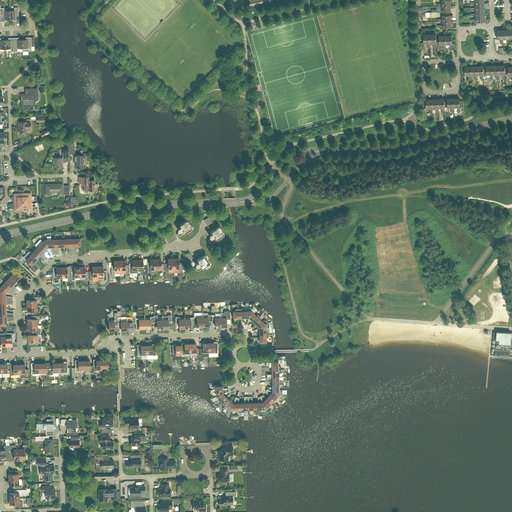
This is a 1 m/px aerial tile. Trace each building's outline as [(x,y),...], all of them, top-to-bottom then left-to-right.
[(13,21),(18,21),(18,7),(14,7),(14,10),(9,11),(9,19),(13,19),(13,21)] [(1,21),(6,21),(6,19),(9,19),(9,11),(4,11),(4,8),(0,8),(1,21)] [(448,15),(448,13),(448,12),(442,12),(442,15),(442,19),(437,19),(437,22),(442,22),(442,21),(451,21),(451,18),(452,18),(452,16),(453,16),(453,15),(451,15),(448,15)] [(427,49),(430,48),(430,43),(429,34),(426,34),(426,33),(425,33),(423,33),(423,35),(424,42),(421,42),(421,49),(424,49),(424,44),(427,43),(427,49)] [(443,50),(446,50),(445,45),(445,36),(442,36),(442,34),(440,34),(439,34),(439,36),(439,42),(436,42),(436,48),(440,48),(439,45),(443,45),(443,50)] [(449,50),(455,49),(455,43),(452,43),(451,35),(448,36),(448,34),(446,34),(445,34),(445,36),(445,45),(449,45),(449,50)] [(28,51),(31,51),(31,37),(25,37),(25,39),(22,39),(22,48),(28,48),(28,51)] [(10,49),(10,52),(14,51),(13,38),(8,38),(8,40),(5,40),(5,49),(10,49)] [(17,51),(17,48),(22,48),(22,39),(19,39),(19,38),(13,38),(14,51),(17,51)] [(490,80),(493,80),(493,74),(492,74),(492,65),(489,66),(489,64),(487,64),(486,64),(486,66),(486,68),(483,68),(483,75),(486,75),(490,75),(490,80)] [(38,99),(38,96),(38,88),(25,89),(27,89),(27,94),(21,94),(21,109),(28,108),(28,110),(33,110),(33,105),(33,102),(33,101),(34,101),(37,99),(38,99)] [(463,107),(463,101),(460,101),(459,98),(456,98),(456,97),(454,97),(454,96),(453,96),(453,98),(454,107),(457,107),(457,112),(460,112),(460,107),(463,107)] [(432,99),(428,99),(428,98),(427,98),(427,97),(426,97),(426,99),(426,102),(423,102),(423,108),(426,108),(430,108),(430,113),(432,113),(432,108),(432,99)] [(453,98),(450,98),(450,97),(448,97),(447,97),(447,99),(447,101),(444,101),(444,108),(447,107),(447,108),(451,107),(451,113),(454,112),(454,107),(453,98)] [(27,133),(27,129),(31,129),(30,123),(26,123),(26,122),(18,122),(18,126),(19,126),(19,133),(27,133)] [(85,168),(85,160),(83,161),(83,155),(74,155),(75,164),(77,164),(77,168),(78,168),(79,168),(85,168)] [(62,157),(53,158),(53,162),(53,167),(63,167),(62,157)] [(81,189),(84,189),(84,191),(85,192),(88,192),(88,191),(94,190),(94,189),(96,189),(96,188),(97,188),(98,188),(98,187),(98,186),(98,185),(98,184),(97,184),(96,184),(94,184),(94,180),(88,180),(88,176),(80,177),(80,182),(81,182),(81,184),(82,184),(85,184),(85,189),(81,189)] [(46,184),(46,195),(52,195),(52,192),(58,192),(58,195),(63,195),(63,194),(69,194),(68,191),(63,191),(63,184),(46,184)] [(14,202),(23,202),(22,193),(15,194),(14,194),(14,197),(11,197),(11,200),(13,201),(14,201),(14,202)] [(37,196),(33,196),(31,196),(31,194),(30,193),(22,193),(23,202),(32,201),(31,201),(31,200),(32,200),(33,199),(35,200),(37,200),(37,196)] [(74,200),(74,196),(70,196),(70,204),(78,204),(78,200),(74,200)] [(34,204),(32,203),(31,203),(31,202),(32,202),(32,201),(23,202),(23,210),(30,210),(31,209),(31,207),(34,207),(34,204)] [(15,211),(23,210),(23,202),(14,202),(14,203),(9,203),(9,209),(12,209),(12,207),(14,207),(14,210),(15,211)] [(206,225),(208,224),(207,222),(210,220),(207,215),(202,218),(206,225)] [(192,226),(187,219),(179,224),(181,227),(178,228),(178,229),(178,230),(178,231),(179,231),(177,234),(177,235),(178,235),(179,235),(180,235),(181,235),(182,234),(187,231),(191,228),(192,226)] [(224,233),(219,226),(211,231),(213,233),(210,235),(210,236),(210,237),(209,241),(208,241),(209,241),(210,241),(211,241),(211,242),(211,241),(212,241),(213,241),(214,241),(223,235),(224,233)] [(167,241),(175,236),(172,231),(164,236),(167,241)] [(45,250),(48,247),(44,240),(43,238),(41,240),(43,241),(37,248),(44,254),(46,256),(48,258),(50,255),(47,251),(46,252),(45,250)] [(55,254),(55,239),(44,240),(48,247),(52,247),(52,249),(51,250),(52,254),(55,254)] [(59,249),(58,249),(58,247),(63,246),(63,239),(55,239),(55,254),(58,254),(59,249)] [(68,249),(69,254),(72,253),(71,239),(63,239),(63,246),(69,246),(69,249),(68,249)] [(80,241),(80,239),(71,239),(72,253),(75,253),(76,249),(75,249),(75,246),(80,246),(80,244),(82,242),(80,241)] [(40,255),(42,257),(44,258),(46,256),(37,248),(32,254),(37,259),(40,255)] [(35,264),(33,262),(37,259),(32,254),(26,260),(27,261),(27,263),(27,264),(28,263),(30,263),(36,270),(39,268),(36,264),(35,264)] [(200,269),(209,264),(210,261),(205,254),(197,260),(199,262),(196,264),(196,265),(196,266),(195,270),(196,270),(197,270),(198,270),(199,270),(200,269)] [(174,269),(174,272),(174,273),(182,273),(182,263),(179,263),(179,258),(173,259),(174,269)] [(147,272),(150,272),(150,274),(156,273),(156,269),(155,259),(150,259),(150,264),(147,264),(147,272)] [(161,263),(161,259),(155,259),(156,269),(161,269),(161,272),(164,272),(164,263),(161,263)] [(174,272),(174,269),(173,259),(168,259),(168,263),(165,263),(165,272),(174,272)] [(114,261),(114,265),(111,265),(111,275),(114,275),(114,274),(120,273),(119,260),(114,261)] [(125,275),(128,275),(128,265),(125,265),(125,260),(119,260),(120,273),(125,273),(125,275)] [(129,273),(138,273),(138,270),(137,260),(132,260),(132,264),(129,264),(129,273)] [(140,270),(141,273),(146,273),(146,264),(143,264),(143,260),(137,260),(138,270),(140,270)] [(94,279),(95,279),(98,279),(98,276),(97,266),(92,266),(92,271),(89,271),(89,280),(94,279)] [(103,266),(97,266),(98,276),(98,279),(103,279),(103,281),(107,280),(106,270),(103,270),(103,266)] [(58,282),(59,278),(62,278),(62,267),(56,268),(56,272),(53,272),(53,282),(58,282)] [(67,267),(62,267),(62,278),(67,277),(67,280),(70,280),(70,272),(67,272),(67,267)] [(74,280),(74,277),(80,277),(79,267),(74,267),(74,272),(71,272),(71,280),(74,280)] [(85,271),(85,267),(79,267),(80,277),(85,277),(85,280),(88,280),(88,271),(85,271)] [(18,271),(16,270),(11,276),(16,281),(20,277),(21,279),(21,280),(25,282),(27,280),(20,274),(20,271),(18,271)] [(12,289),(14,287),(12,285),(16,281),(11,276),(5,282),(12,289)] [(8,289),(10,291),(12,289),(5,282),(0,287),(0,290),(5,293),(8,289)] [(8,297),(5,297),(5,293),(0,290),(0,300),(13,300),(13,297),(8,296),(8,297)] [(39,300),(39,297),(31,297),(31,300),(26,300),(27,306),(37,305),(36,300),(39,300)] [(8,304),(13,303),(13,300),(0,300),(0,308),(6,308),(6,303),(8,303),(8,304)] [(40,309),(37,308),(37,305),(27,306),(27,311),(31,311),(31,314),(40,314),(40,309)] [(8,314),(6,314),(6,308),(0,308),(0,316),(13,316),(13,313),(9,313),(8,314)] [(232,311),(232,317),(233,317),(234,324),(237,324),(237,318),(241,317),(241,308),(241,309),(239,309),(236,311),(232,311)] [(241,309),(241,308),(241,317),(243,317),(243,323),(246,324),(251,311),(245,311),(243,309),(241,309)] [(252,321),(254,322),(260,315),(260,316),(258,314),(255,314),(255,311),(252,308),(251,311),(246,324),(249,324),(252,321)] [(221,326),(227,326),(226,319),(230,319),(229,311),(224,311),(224,313),(220,313),(221,326)] [(202,312),(202,316),(193,316),(193,317),(194,327),(197,327),(197,326),(203,326),(202,312)] [(202,312),(203,326),(209,325),(208,321),(211,321),(212,321),(211,314),(208,314),(208,316),(202,316),(202,312)] [(211,321),(211,322),(215,322),(215,326),(221,326),(220,313),(220,316),(215,317),(215,314),(211,314),(212,321),(211,321)] [(144,314),(144,318),(136,318),(135,318),(136,323),(136,329),(139,329),(139,328),(145,328),(144,314)] [(145,328),(151,328),(150,323),(154,323),(154,322),(153,316),(150,316),(150,318),(145,318),(144,314),(145,328)] [(184,314),(184,318),(179,318),(179,317),(175,317),(176,323),(179,323),(179,328),(185,328),(184,314)] [(185,328),(190,327),(190,329),(194,328),(194,327),(193,317),(184,318),(184,314),(185,328)] [(157,315),(153,315),(153,316),(154,322),(157,322),(157,329),(163,328),(162,315),(162,318),(157,319),(157,315)] [(168,315),(168,316),(162,316),(162,315),(163,328),(169,328),(168,321),(172,321),(171,315),(168,315)] [(253,330),(269,323),(265,320),(261,321),(261,317),(260,316),(260,315),(254,322),(255,324),(252,327),(253,330)] [(9,320),(14,319),(13,316),(0,316),(0,325),(6,325),(6,320),(9,320)] [(40,319),(40,316),(31,316),(31,319),(27,319),(27,325),(37,324),(37,319),(40,319)] [(121,316),(117,317),(117,319),(118,323),(121,323),(121,330),(127,330),(126,316),(126,317),(121,317),(121,316)] [(133,329),(132,322),(135,322),(135,323),(136,323),(135,318),(136,318),(135,316),(132,316),(126,317),(126,316),(127,330),(133,329)] [(108,320),(109,330),(115,330),(114,325),(118,325),(118,323),(117,319),(114,319),(114,320),(108,320)] [(269,328),(269,323),(253,330),(254,332),(259,332),(259,334),(269,334),(268,334),(268,332),(265,330),(269,328)] [(40,328),(37,327),(37,324),(27,325),(27,330),(32,330),(32,333),(41,333),(40,328)] [(511,332),(497,331),(496,349),(496,346),(510,347),(509,350),(510,350),(510,344),(511,344),(511,332)] [(12,341),(15,341),(14,333),(6,333),(6,346),(12,346),(12,341)] [(259,334),(259,337),(253,337),(253,342),(261,342),(261,344),(267,344),(266,341),(266,342),(266,339),(268,336),(268,334),(269,334),(259,334)] [(32,344),(41,344),(41,339),(38,338),(38,335),(28,335),(28,341),(32,341),(32,344)] [(214,342),(214,343),(208,343),(209,357),(209,353),(218,353),(217,342),(214,342)] [(182,354),(182,355),(182,356),(190,356),(190,357),(191,357),(190,344),(184,344),(184,343),(181,343),(181,345),(181,354),(182,354)] [(200,355),(200,357),(203,356),(208,356),(208,357),(209,357),(208,343),(202,343),(202,348),(199,348),(199,355),(200,355)] [(141,345),(141,344),(137,344),(137,356),(141,355),(141,359),(147,359),(146,345),(141,345)] [(152,344),(152,345),(146,345),(147,359),(149,359),(150,358),(150,355),(156,355),(155,344),(152,344)] [(181,354),(181,345),(176,345),(176,344),(172,344),(172,355),(177,355),(177,359),(182,359),(182,356),(182,355),(182,354),(181,354)] [(196,344),(190,344),(191,357),(196,356),(196,357),(200,357),(200,355),(199,355),(199,348),(196,348),(196,344)] [(96,359),(93,359),(93,365),(93,370),(102,370),(102,374),(102,360),(96,360),(96,359)] [(107,359),(107,360),(102,360),(102,374),(102,370),(111,370),(111,359),(107,359)] [(266,362),(266,367),(272,367),(273,369),(282,369),(281,369),(281,367),(279,365),(279,361),(278,361),(278,360),(277,359),(275,359),(274,360),(274,362),(268,362),(266,362)] [(84,371),(84,374),(84,361),(78,361),(78,360),(75,360),(75,371),(84,371)] [(67,361),(63,361),(63,363),(58,363),(58,376),(58,373),(67,372),(67,361)] [(90,365),(90,361),(84,361),(84,374),(84,371),(90,370),(90,372),(93,372),(93,370),(93,365),(90,365)] [(6,362),(6,364),(1,364),(1,377),(2,377),(1,374),(10,373),(10,363),(10,362),(6,362)] [(10,373),(10,375),(19,374),(19,378),(19,364),(13,364),(13,363),(10,363),(10,373)] [(31,363),(31,374),(40,373),(40,377),(40,364),(34,364),(34,363),(31,363)] [(46,363),(40,364),(40,377),(41,377),(40,373),(46,373),(46,374),(49,374),(49,368),(46,368),(46,363)] [(58,363),(52,363),(52,368),(49,368),(49,374),(53,374),(53,373),(58,373),(58,376),(58,363)] [(29,377),(28,369),(25,369),(25,364),(19,364),(19,378),(20,378),(19,374),(25,374),(25,377),(29,377)] [(267,377),(266,377),(279,377),(279,374),(281,371),(281,369),(282,369),(273,369),(273,373),(266,373),(267,377)] [(267,389),(280,394),(283,395),(283,390),(280,390),(280,389),(282,386),(282,384),(273,384),(273,386),(268,387),(267,389)] [(219,386),(214,386),(214,387),(214,389),(217,391),(217,396),(229,390),(228,388),(223,388),(223,386),(221,386),(219,386)] [(267,389),(266,392),(270,395),(268,397),(275,403),(276,401),(276,398),(280,394),(267,389)] [(221,400),(221,403),(222,405),(229,398),(227,397),(231,393),(229,391),(230,391),(229,390),(217,396),(221,400)] [(266,408),(270,404),(273,404),(275,403),(268,397),(267,398),(263,395),(261,396),(266,408)] [(224,406),(228,406),(231,410),(236,397),(234,396),(230,400),(229,398),(222,405),(223,405),(224,406)] [(256,411),(256,412),(256,402),(252,403),(252,396),(249,396),(248,396),(249,409),(252,409),(254,411),(256,411)] [(257,412),(257,411),(259,411),(259,412),(267,411),(266,408),(261,396),(260,396),(258,397),(258,402),(256,402),(256,412),(257,412)] [(241,412),(241,403),(239,403),(239,398),(236,397),(231,410),(237,409),(239,412),(241,412)] [(104,419),(102,419),(102,424),(100,424),(100,428),(101,428),(102,432),(101,432),(101,433),(106,433),(106,432),(105,432),(105,428),(106,428),(106,426),(113,426),(113,417),(108,417),(104,417),(104,419)] [(66,420),(66,419),(61,419),(61,425),(66,425),(66,427),(68,426),(68,432),(79,432),(76,432),(75,426),(77,426),(77,420),(72,420),(72,419),(71,418),(70,418),(69,418),(69,419),(68,420),(66,420)] [(46,419),(46,423),(37,423),(37,429),(45,429),(46,436),(53,436),(52,419),(46,419)] [(130,427),(129,427),(129,430),(136,430),(136,427),(138,427),(138,419),(130,420),(130,419),(126,419),(126,425),(130,425),(130,427)] [(113,441),(109,441),(109,435),(99,436),(100,442),(102,442),(102,449),(113,448),(113,441)] [(131,438),(131,442),(132,442),(132,445),(140,445),(140,440),(145,440),(145,435),(139,435),(135,435),(135,438),(131,438)] [(72,440),(69,440),(69,442),(67,444),(69,445),(69,449),(69,447),(79,447),(79,440),(80,440),(80,436),(72,437),(72,439),(72,440)] [(44,451),(45,452),(53,452),(53,447),(53,444),(53,439),(44,440),(44,448),(44,451)] [(19,449),(19,448),(19,461),(24,460),(24,459),(25,459),(25,455),(28,454),(27,444),(23,445),(22,449),(19,449)] [(0,457),(0,461),(5,460),(6,460),(5,455),(8,455),(8,445),(3,445),(3,449),(0,449),(0,457)] [(19,461),(19,448),(19,449),(16,449),(16,448),(15,445),(10,445),(10,455),(13,455),(14,459),(15,459),(15,460),(19,461)] [(225,447),(219,452),(219,460),(227,460),(227,456),(229,454),(232,454),(232,446),(225,447)] [(132,467),(140,466),(140,459),(143,459),(142,455),(130,455),(130,459),(131,459),(131,461),(127,462),(127,467),(132,467)] [(97,460),(101,460),(101,468),(107,468),(107,470),(108,471),(112,471),(113,470),(113,468),(113,459),(103,460),(103,456),(97,456),(97,460)] [(40,474),(44,474),(44,480),(52,480),(52,474),(54,474),(54,465),(48,465),(48,464),(46,464),(45,458),(37,458),(37,464),(40,464),(40,474)] [(167,458),(160,458),(160,469),(168,469),(168,468),(175,467),(175,461),(168,461),(167,458)] [(221,473),(221,474),(218,474),(218,481),(229,481),(228,474),(227,474),(227,467),(221,468),(221,473)] [(8,474),(9,479),(19,479),(18,476),(19,476),(21,474),(21,473),(21,470),(13,470),(9,471),(8,474)] [(22,484),(19,484),(19,479),(9,479),(9,485),(13,485),(13,488),(22,487),(22,484)] [(160,489),(158,489),(158,496),(161,496),(162,499),(170,499),(170,488),(169,488),(168,484),(161,484),(161,488),(160,489)] [(51,486),(42,486),(42,492),(45,491),(45,494),(45,495),(46,495),(46,498),(50,498),(51,500),(55,500),(55,489),(51,489),(51,486)] [(131,494),(128,494),(128,499),(141,498),(141,494),(140,494),(140,492),(144,492),(144,486),(139,486),(139,487),(130,487),(131,494)] [(13,493),(9,493),(9,498),(19,498),(19,495),(22,494),(26,494),(26,489),(13,490),(13,493)] [(107,489),(98,489),(99,500),(107,500),(107,497),(111,497),(111,499),(116,499),(116,489),(111,489),(111,490),(107,490),(107,489)] [(227,504),(232,504),(232,496),(236,496),(236,491),(225,492),(225,496),(223,496),(223,499),(219,499),(219,505),(227,505),(227,504)] [(22,501),(19,501),(19,498),(9,498),(9,504),(14,504),(14,507),(22,506),(22,501)] [(193,500),(193,510),(198,510),(198,511),(205,511),(205,504),(203,504),(203,500),(198,500),(193,500)] [(130,506),(132,507),(131,511),(145,511),(145,506),(141,506),(141,501),(130,501),(130,506)] [(172,507),(172,501),(161,501),(161,504),(158,504),(159,511),(161,511),(160,511),(166,511),(168,510),(168,507),(172,507)]
